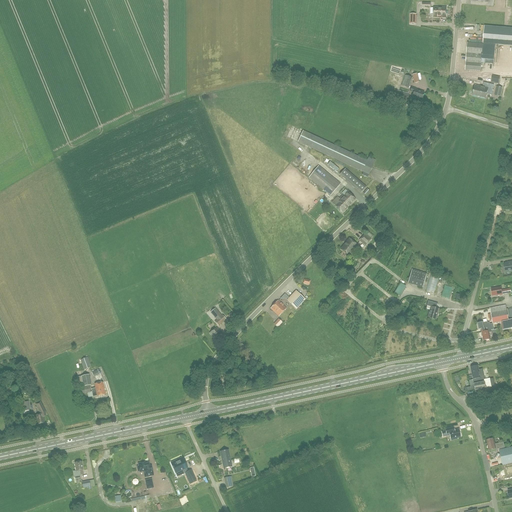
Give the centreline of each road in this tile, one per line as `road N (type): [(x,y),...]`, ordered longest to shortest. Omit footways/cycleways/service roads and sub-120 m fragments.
road 1 (unclassified): [(207,413),(207,374),(235,333),(425,146),(445,107)]
road 2 (primary): [(207,413),(440,362)]
road 3 (primary): [(0,457),(184,417)]
road 4 (track): [(440,121),(272,77)]
road 5 (unclassified): [(496,511),(476,423),(451,393),(440,362)]
road 6 (unclassified): [(461,358),(497,207)]
